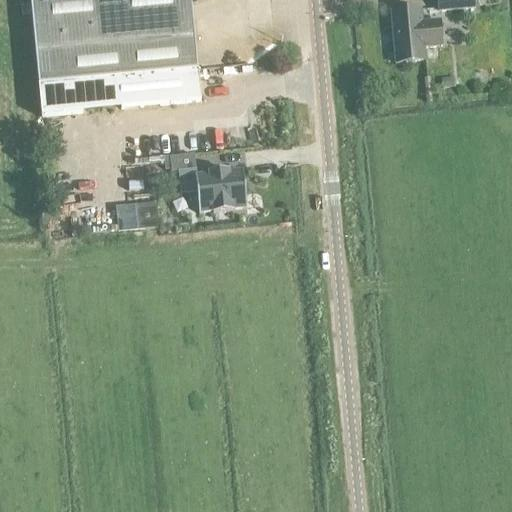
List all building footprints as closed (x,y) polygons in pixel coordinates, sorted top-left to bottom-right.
[(30,0),(37,66),(46,65),(45,57),(195,42),(191,0),(30,0)] [(438,0),(439,10),(447,10),(475,8),(474,0),(438,0)] [(422,10),(392,13),(396,65),(426,62),(425,48),(437,47),(435,23),(423,24),(422,10)] [(37,66),(39,88),(198,73),(195,42),(45,57),(46,65),(37,66)] [(198,73),(39,88),(42,118),(81,115),(80,109),(122,105),(123,110),(201,103),(198,73)] [(179,173),(182,195),(199,193),(202,217),(250,211),(244,171),(198,177),(198,170),(179,173)] [(159,230),(156,205),(136,207),(138,232),(159,230)]
